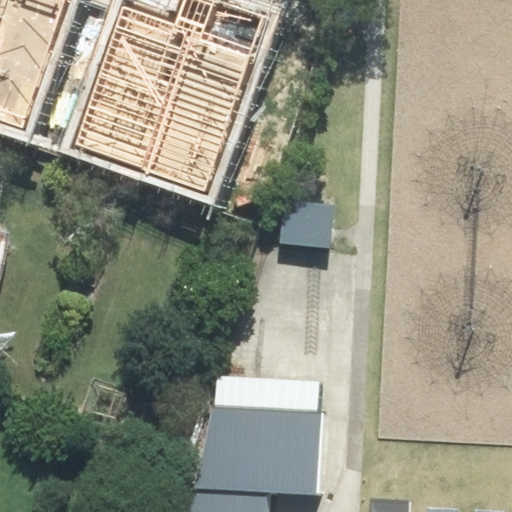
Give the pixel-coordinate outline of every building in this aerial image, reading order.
[(36,0),(0,0),(0,98),(20,106),(25,108),(29,110),(34,111),(39,112),(44,112),(49,112),(54,111),(59,110),(64,108),(69,106),(73,103),(77,100),(81,97),(84,93),(87,89),(89,85),(92,80),(93,75),(94,70),(95,65),(95,60),(95,55),(94,50),(93,46),(91,41),(89,36),(86,32),(83,28),(79,24),(75,21),(71,18),(67,16),(62,14),(58,12),(53,11),(35,5),(36,0)] [(237,0),(127,0),(119,31),(222,58),(237,0)] [(0,237),(0,323),(26,246),(0,237)] [(342,383),(219,375),(212,488),(335,496),(342,383)] [(281,511),(283,499),(193,492),(191,511),(281,511)]
